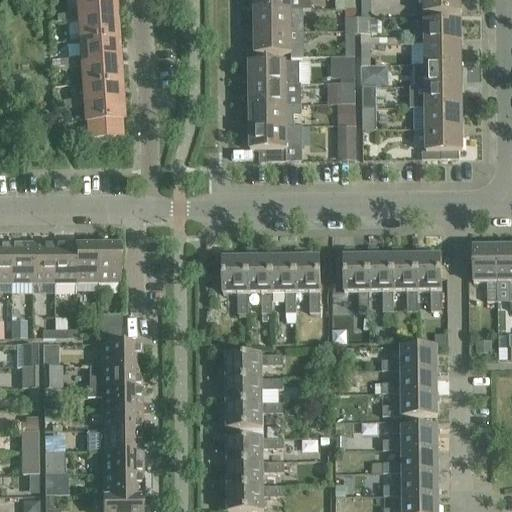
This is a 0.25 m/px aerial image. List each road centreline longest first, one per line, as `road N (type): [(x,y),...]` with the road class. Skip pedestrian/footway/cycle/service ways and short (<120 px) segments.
road 1 (residential): [(462,511),(457,205)]
road 2 (unclassified): [(457,205),(221,206)]
road 3 (residential): [(150,207),(143,0)]
road 4 (residential): [(508,205),(506,0)]
road 5 (unclassified): [(135,208),(0,211)]
road 6 (residential): [(135,208),(137,342)]
